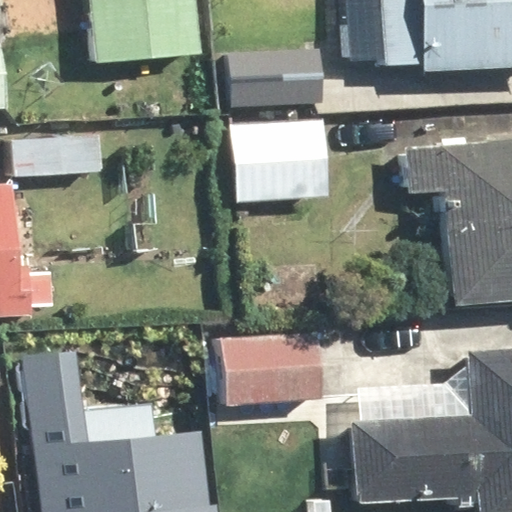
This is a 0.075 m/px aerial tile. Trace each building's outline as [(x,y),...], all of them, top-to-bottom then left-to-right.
[(171,0),(80,0),(87,65),(176,56),(171,0)] [(511,0),(403,0),(404,69),(511,68),(511,0)] [(221,130),(223,208),(308,205),(306,128),(221,130)] [(88,141),(0,143),(0,184),(89,182),(88,141)] [(511,150),(413,153),(417,303),(511,300),(511,150)] [(0,189),(0,322),(9,322),(5,190),(0,189)] [(202,345),(205,409),(305,405),(302,341),(202,345)] [(511,511),(511,351),(343,357),(348,511),(511,511)] [(209,511),(202,439),(86,451),(77,362),(31,367),(46,511),(209,511)]
